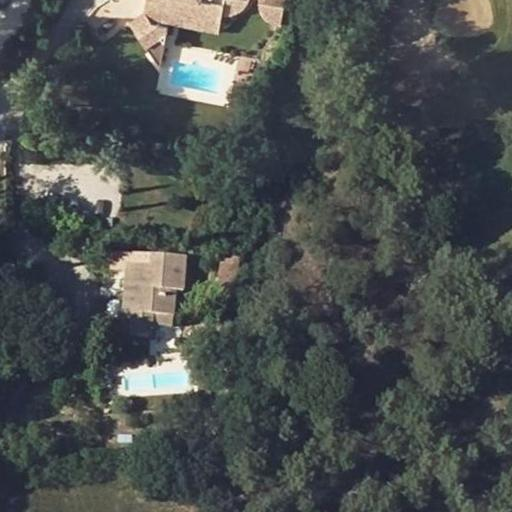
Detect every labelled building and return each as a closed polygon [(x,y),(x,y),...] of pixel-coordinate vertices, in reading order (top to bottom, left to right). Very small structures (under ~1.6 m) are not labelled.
[(198,15),(220,17),(220,15),(222,14),(230,14),(236,12),(242,9),(247,4),(249,0),(144,0),(142,14),(129,25),(149,50),(169,33),(176,28),(170,27),(171,18),(187,22),(198,15)] [(291,0),(266,0),(269,6),(274,13),(280,19),(287,23),(291,0)] [(186,29),(217,34),(220,17),(198,15),(187,22),(186,29)] [(170,27),(176,28),(186,29),(187,22),(171,18),(170,27)] [(181,293),(183,258),(125,255),(124,266),(133,266),(129,317),(127,317),(125,337),(147,339),(148,326),(168,328),(169,315),(172,315),(173,293),(181,293)] [(230,304),(234,258),(219,256),(213,303),(230,304)] [(24,271),(0,263),(0,294),(16,298),(24,271)] [(133,266),(124,266),(121,316),(127,317),(129,317),(133,266)] [(168,328),(148,326),(147,339),(168,340),(168,328)] [(188,345),(189,354),(207,352),(206,334),(187,335),(188,345)] [(178,346),(179,355),(189,354),(188,345),(178,346)]
